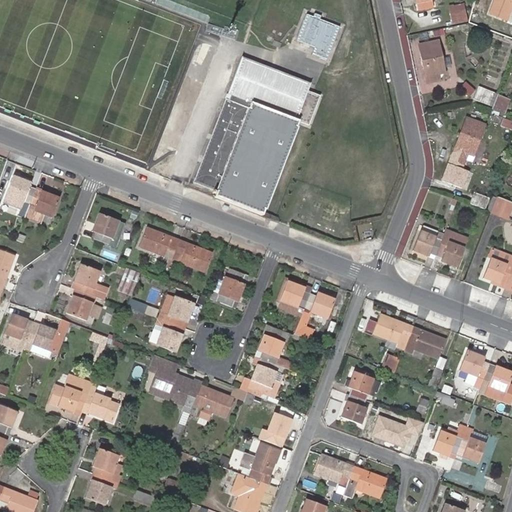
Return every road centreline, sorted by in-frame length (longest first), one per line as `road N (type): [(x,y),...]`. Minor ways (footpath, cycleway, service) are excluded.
road 1 (residential): [(372,276),(421,158),(390,0)]
road 2 (residential): [(98,170),(275,238)]
road 3 (residential): [(311,431),(362,272)]
road 4 (residential): [(372,276),(511,330)]
road 5 (residential): [(98,170),(67,248),(38,288)]
